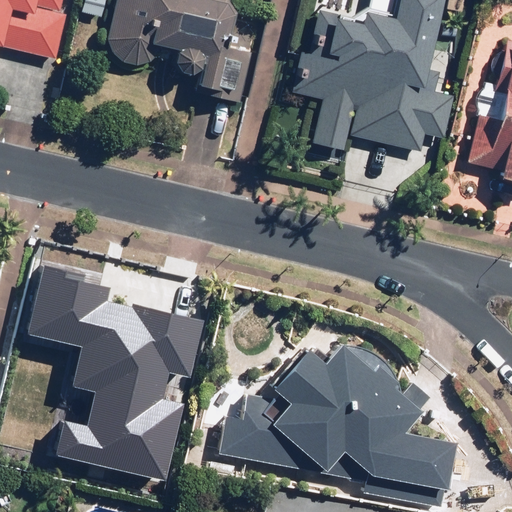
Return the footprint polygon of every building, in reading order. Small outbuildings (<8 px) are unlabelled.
[(0,0),(0,51),(52,60),(61,0),(0,0)] [(109,0),(102,38),(102,40),(102,43),(103,45),(104,47),(104,49),(105,51),(107,53),(108,54),(109,56),(111,58),(112,59),(114,61),(116,62),(118,63),(120,64),(122,64),(124,65),(126,65),(129,66),(131,66),(133,66),(135,65),(137,65),(139,64),(142,64),(144,63),(146,62),(147,60),(149,59),(151,58),(152,56),(154,54),(155,53),(156,51),(157,49),(168,51),(167,51),(165,53),(164,55),(163,57),(162,60),(162,62),(162,65),(163,67),(164,69),(165,71),(167,73),(169,74),(171,75),(174,76),(176,77),(178,76),(181,76),(183,75),(185,74),(187,72),(189,70),(190,68),(191,66),(191,63),(191,61),(191,58),(190,56),(189,55),(196,56),(189,96),(236,104),(245,52),(214,46),(222,0),(109,0)] [(456,24),(462,0),(389,0),(384,21),(352,13),(349,26),(332,22),(334,15),(313,10),(303,54),(293,52),(284,92),(316,99),(305,146),(339,154),(343,136),(416,153),(420,135),(440,140),(450,96),(414,87),(430,17),(456,24)] [(460,161),(491,169),(488,179),(511,185),(511,49),(490,43),(460,161)] [(59,415),(53,441),(157,465),(173,397),(148,392),(157,356),(179,362),(189,318),(127,303),(125,311),(97,305),(103,280),(40,265),(26,325),(101,343),(82,420),(59,415)] [(262,387),(263,388),(232,384),(220,397),(210,454),(359,480),(357,495),(433,508),(444,443),(391,434),(426,396),(409,381),(391,400),(391,397),(391,395),(391,392),(391,390),(391,387),(391,385),(390,382),(389,380),(389,378),(388,375),(387,373),(385,371),(384,369),(383,367),(381,365),(379,363),(378,361),(376,360),(374,358),(372,357),(370,355),(367,354),(365,353),(363,352),(360,352),(358,351),(356,350),(353,350),(351,350),(348,350),(346,350),(343,350),(341,350),(338,351),(336,351),(315,332),(296,352),(294,352),(293,352),(291,352),(289,352),(288,352),(286,352),(284,352),(283,353),(281,353),(280,354),(278,355),(277,355),(275,356),(274,357),(272,358),(271,359),(270,360),(269,362),(268,363),(267,364),(266,366),(265,367),(264,369),(263,370),(263,372),(262,373),(262,375),(262,377),(262,378),(262,380),(262,382),(262,383),(262,385),(262,387)]
